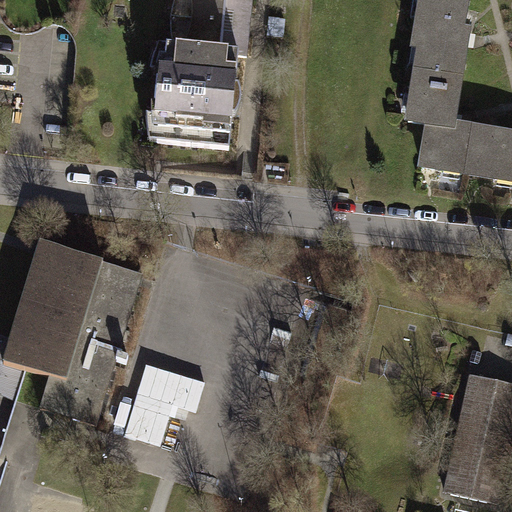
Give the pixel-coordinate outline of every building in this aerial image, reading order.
[(2,0),(3,5),(38,8),(37,14),(42,14),(47,15),(48,9),(84,12),(85,0),(2,0)] [(182,0),(173,0),(173,3),(171,18),(170,34),(170,49),(178,50),(181,19),(182,0)] [(252,0),(182,0),(181,19),(225,23),(226,16),(226,13),(251,15),(252,0)] [(420,50),(417,73),(461,80),(466,45),(468,34),(462,34),(467,0),(422,0),(414,50),(420,50)] [(38,8),(3,5),(0,4),(0,17),(1,19),(3,24),(8,30),(12,33),(18,35),(25,37),(32,36),(37,34),(40,32),(45,30),(49,28),(54,28),(59,28),(64,30),(69,33),(72,37),(74,41),(76,45),(76,49),(80,49),(84,12),(48,9),(47,15),(42,14),(37,14),(38,8)] [(249,36),(251,15),(226,13),(226,16),(225,23),(224,31),(224,33),(249,36)] [(224,31),(225,23),(181,19),(178,50),(239,56),(247,57),(249,36),(224,33),(224,31)] [(165,72),(167,49),(159,48),(151,72),(159,73),(159,71),(165,72)] [(235,90),(239,56),(178,50),(170,49),(167,49),(165,72),(159,71),(159,73),(154,117),(154,119),(160,119),(158,144),(229,151),(233,116),(231,116),(232,109),(234,89),(235,90)] [(422,168),(466,175),(473,131),(453,127),(454,120),(461,80),(417,73),(409,123),(428,126),(422,168)] [(154,119),(154,117),(147,116),(150,143),(158,144),(160,119),(154,119)] [(511,136),(473,131),(466,175),(511,182),(511,136)] [(142,275),(43,245),(14,341),(13,343),(4,341),(0,354),(0,356),(8,359),(7,362),(7,365),(53,379),(43,410),(96,426),(116,362),(127,365),(129,358),(118,355),(142,275)] [(13,343),(14,341),(0,336),(0,360),(7,362),(8,359),(0,356),(0,354),(4,341),(13,343)] [(204,386),(148,368),(126,437),(156,446),(165,417),(174,420),(177,410),(195,415),(204,386)] [(22,381),(1,374),(0,377),(0,394),(16,400),(22,381)] [(511,386),(472,377),(445,494),(498,506),(511,449),(502,447),(504,438),(511,440),(511,386)]
